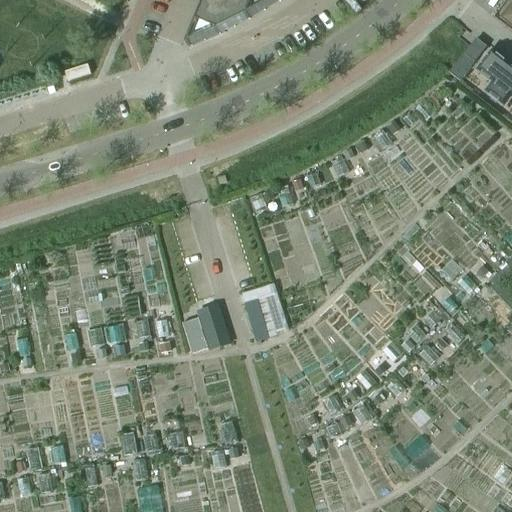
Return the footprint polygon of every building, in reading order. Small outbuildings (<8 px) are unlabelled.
[(208,0),(198,27),(221,36),(248,23),(280,4),(285,0),(208,0)] [(511,1),(498,20),(511,32),(511,1)] [(511,68),(487,49),(470,71),(511,104),(511,68)] [(460,83),(475,64),(464,55),(449,74),(460,83)] [(268,340),(256,302),(245,306),(256,344),(268,340)] [(221,308),(202,314),(214,352),(233,347),(221,308)]
